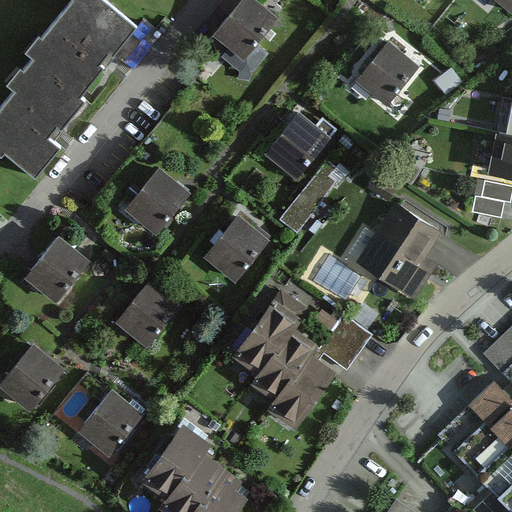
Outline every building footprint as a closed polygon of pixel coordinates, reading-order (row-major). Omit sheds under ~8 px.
[(69,0),(28,50),(84,97),(112,63),(140,30),(104,0),(69,0)] [(277,21),(249,0),(237,0),(210,36),(244,62),(277,21)] [(511,0),(494,0),(511,14),(511,0)] [(417,71),(384,43),(352,80),(385,109),(417,71)] [(56,131),(84,97),(28,50),(1,82),(14,93),(0,109),(0,157),(31,184),(61,147),(50,138),(56,131)] [(332,141),(299,114),(264,156),(298,183),(332,141)] [(511,141),(504,140),(493,138),(486,177),(511,181),(511,141)] [(329,157),(281,217),(298,230),(346,170),(329,157)] [(180,189),(155,169),(122,210),(157,237),(189,197),(180,189)] [(511,188),(483,184),(481,200),(473,199),(471,216),(501,221),(504,204),(511,205),(511,188)] [(422,255),(435,234),(392,206),(354,265),(409,301),(433,263),(422,255)] [(271,242),(237,215),(205,256),(239,283),(271,242)] [(90,265),(56,238),(24,280),(58,306),(90,265)] [(184,309),(149,281),(116,323),(151,350),(184,309)] [(255,374),(291,328),(304,311),(278,291),(229,355),(255,374)] [(373,336),(344,316),(319,350),(348,371),(373,336)] [(314,346),(291,328),(255,374),(247,385),(270,402),(306,356),(314,346)] [(69,369),(36,343),(0,388),(33,415),(69,369)] [(306,356),(270,402),(265,409),(291,430),(332,377),(306,356)] [(511,511),(511,364),(438,438),(511,511)] [(78,433),(107,458),(142,416),(113,391),(78,433)] [(160,504),(198,455),(204,447),(179,428),(134,485),(160,504)] [(223,475),(198,455),(160,504),(154,511),(193,511),(217,481),(223,475)] [(217,481),(193,511),(234,511),(243,501),(217,481)] [(416,511),(417,510),(394,498),(386,511),(416,511)]
